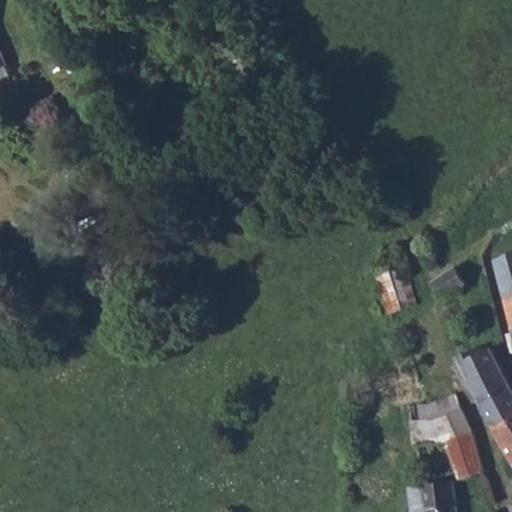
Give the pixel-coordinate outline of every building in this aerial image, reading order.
[(0,53),(17,48),(0,9),(0,8),(0,53)] [(234,58),(250,76),(261,66),(244,48),(234,58)] [(511,257),(496,261),(504,306),(511,304),(511,328),(509,329),(511,343),(511,257)] [(389,272),(410,313),(434,303),(435,303),(423,276),(415,261),(389,272)] [(442,281),(451,299),(474,288),(468,271),(442,281)] [(469,355),(469,357),(480,382),(491,409),(500,427),(511,420),(511,367),(503,348),(499,349),(495,344),(469,355)] [(417,408),(426,444),(451,442),(456,438),(481,432),(466,391),(441,405),(439,408),(417,408)] [(496,431),(511,465),(511,420),(500,427),(496,431)] [(426,444),(435,482),(463,476),(464,478),(490,470),(481,432),(456,438),(451,442),(426,444)] [(463,511),(463,506),(461,506),(456,483),(416,492),(420,511),(463,511)]
